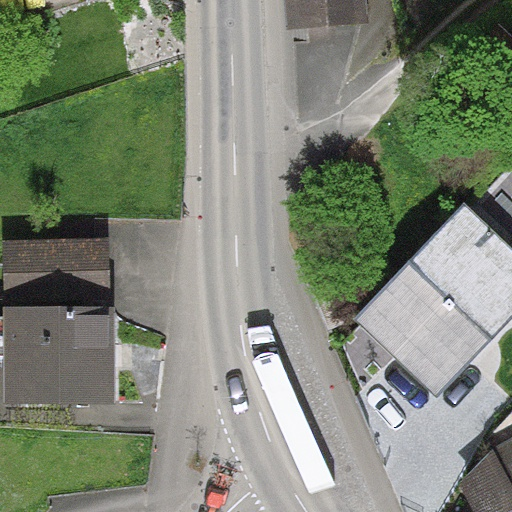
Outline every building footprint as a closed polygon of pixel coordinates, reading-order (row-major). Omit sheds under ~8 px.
[(363,0),(291,0),(293,28),(365,23),(363,0)] [(511,317),(511,247),(468,206),(358,321),(437,396),(511,317)] [(109,238),(2,239),(4,298),(110,298),(109,238)] [(116,306),(4,306),(4,315),(4,358),(4,404),(116,404),(116,306)] [(511,437),(493,449),(511,484),(511,437)] [(511,511),(511,484),(493,449),(458,482),(474,511),(511,511)]
